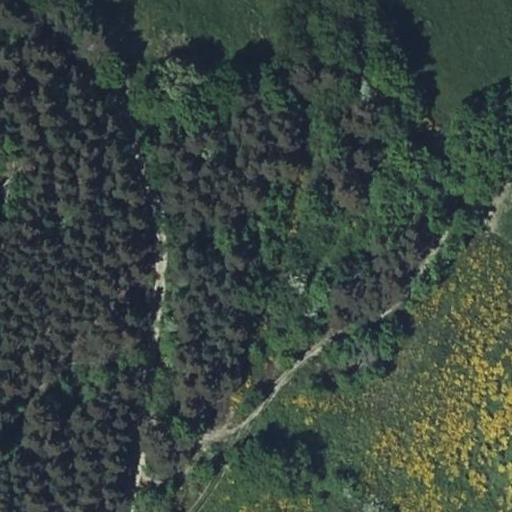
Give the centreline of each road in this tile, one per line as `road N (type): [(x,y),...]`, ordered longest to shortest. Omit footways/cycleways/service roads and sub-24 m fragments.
road 1 (track): [(18,0),(115,101),(141,175),(149,369),(126,511)]
road 2 (track): [(176,511),(511,131)]
